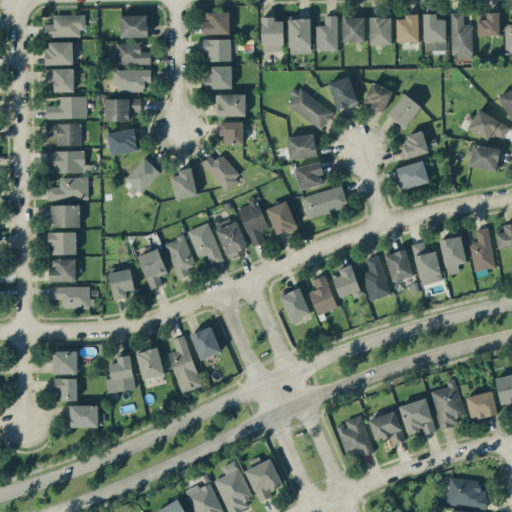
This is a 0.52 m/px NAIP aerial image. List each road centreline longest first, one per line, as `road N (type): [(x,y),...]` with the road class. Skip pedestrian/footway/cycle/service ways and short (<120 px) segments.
road 1 (secondary): [(511,299),(328,354),(0,491)]
road 2 (residential): [(511,195),(381,224),(149,318),(99,329),(0,330)]
road 3 (secondary): [(46,511),(345,383),(511,333)]
road 4 (residential): [(23,423),(17,0)]
road 5 (residential): [(344,494),(248,278)]
road 6 (residential): [(220,290),(313,506)]
road 7 (residential): [(299,511),(511,437)]
road 8 (residential): [(174,129),(172,0)]
